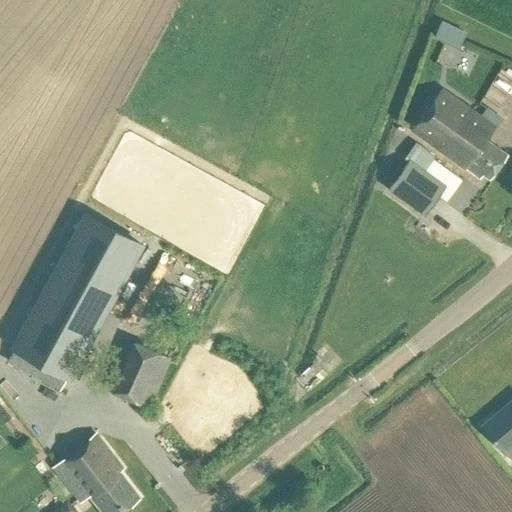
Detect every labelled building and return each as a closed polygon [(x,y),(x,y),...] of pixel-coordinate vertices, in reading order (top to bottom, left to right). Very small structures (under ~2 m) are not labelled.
[(441,20),(434,37),(445,42),(453,25),(441,20)] [(493,128),(441,89),(410,129),(476,179),(480,174),(487,180),(506,154),(485,139),(493,128)] [(408,160),(387,189),(423,215),(445,185),(424,169),(434,155),(416,142),(404,157),(408,160)] [(85,353),(118,292),(121,288),(145,243),(83,209),(9,347),(62,376),(70,380),(85,353)] [(511,397),(482,423),(504,449),(511,442),(511,397)] [(95,436),(54,467),(72,491),(80,502),(88,496),(100,511),(119,511),(137,499),(116,472),(121,469),(95,436)] [(75,511),(66,500),(51,511),(75,511)]
